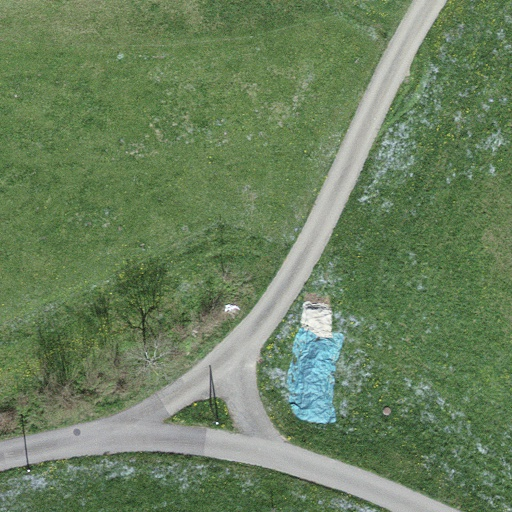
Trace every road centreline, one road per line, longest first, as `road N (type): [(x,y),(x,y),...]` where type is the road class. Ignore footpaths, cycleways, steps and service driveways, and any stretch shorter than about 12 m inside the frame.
road 1 (track): [(431,0),(309,251),(254,330),(199,382),(101,438)]
road 2 (track): [(431,511),(273,454),(208,442),(101,438),(0,457)]
